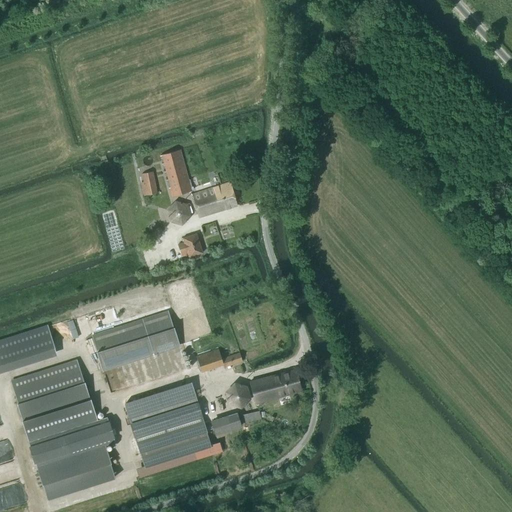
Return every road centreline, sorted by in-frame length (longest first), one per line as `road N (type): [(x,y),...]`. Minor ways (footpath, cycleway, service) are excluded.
road 1 (unclassified): [(147,511),(279,464),(311,421),(309,361),(264,238),(279,84),(276,0)]
road 2 (track): [(115,398),(102,402),(88,360),(0,387)]
